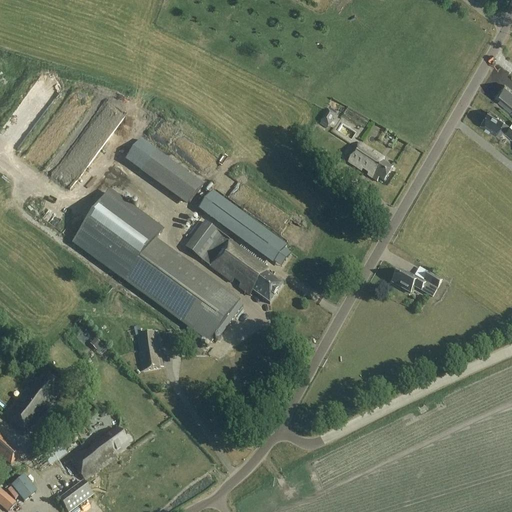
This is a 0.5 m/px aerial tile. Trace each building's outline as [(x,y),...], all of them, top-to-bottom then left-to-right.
[(511,92),(504,86),(495,98),(505,106),(503,108),(511,115),(511,92)] [(328,111),(321,122),(322,122),(320,125),(327,129),(329,126),(336,116),(328,111)] [(487,113),(480,125),(489,131),(489,132),(492,135),(494,134),(495,135),(495,134),(499,137),(502,131),(503,132),(505,133),(511,138),(511,123),(510,126),(496,118),(496,119),(487,113)] [(348,164),(360,172),(362,170),(368,174),(368,177),(377,183),(379,179),(385,183),(393,169),(383,163),(385,160),(361,144),(348,164)] [(315,161),(334,174),(341,163),(322,151),(315,161)] [(273,265),(274,264),(281,269),(291,254),(284,249),(285,248),(249,223),(251,220),(213,192),(199,211),(273,265)] [(110,195),(73,245),(124,283),(209,345),(217,333),(221,336),(243,306),(239,303),(181,261),(155,242),(162,232),(110,195)] [(38,229),(44,220),(36,215),(30,224),(38,229)] [(186,250),(211,268),(232,284),(234,281),(241,286),(239,289),(251,298),(254,294),(271,306),(284,288),(267,275),(270,272),(224,239),(204,225),(186,250)] [(414,288),(421,292),(433,298),(442,281),(429,274),(424,283),(411,276),(409,277),(399,272),(393,284),(410,294),(414,288)] [(312,321),(306,333),(311,335),(317,323),(312,321)] [(89,322),(82,327),(90,336),(97,331),(89,322)] [(162,352),(154,329),(150,330),(150,331),(139,335),(138,334),(134,336),(142,357),(143,356),(149,374),(166,368),(161,353),(162,352)] [(6,338),(2,342),(6,345),(10,341),(10,340),(6,337),(6,338)] [(122,337),(122,356),(133,357),(133,338),(122,337)] [(101,345),(96,338),(90,343),(96,350),(101,345)] [(102,346),(98,349),(106,357),(110,353),(102,346)] [(51,403),(63,389),(46,375),(30,393),(7,420),(26,436),(53,404),(51,403)] [(87,423),(81,428),(86,434),(92,430),(87,423)] [(130,448),(117,430),(105,439),(103,437),(91,446),(93,449),(87,454),(85,451),(71,461),(86,482),(119,459),(117,457),(130,448)] [(0,456),(11,465),(21,454),(0,436),(0,456)] [(71,446),(65,437),(58,442),(57,440),(53,443),(54,445),(45,451),(40,445),(30,452),(35,459),(32,461),(38,469),(57,456),(56,454),(63,449),(65,451),(71,446)] [(40,477),(46,484),(55,477),(50,470),(40,477)] [(24,477),(11,488),(23,503),(37,492),(24,477)] [(59,502),(66,511),(71,511),(92,497),(93,496),(84,484),(66,497),(59,502)] [(0,506),(6,511),(8,511),(16,504),(0,489),(0,506)]
